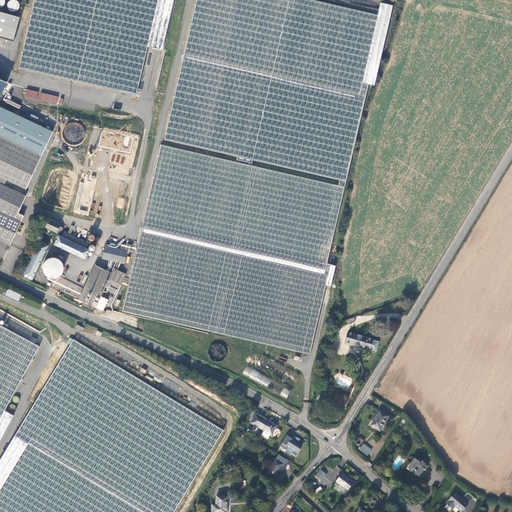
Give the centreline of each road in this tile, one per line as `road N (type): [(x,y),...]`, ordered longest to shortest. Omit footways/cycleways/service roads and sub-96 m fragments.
road 1 (tertiary): [(0,273),(209,372),(333,443)]
road 2 (unknown): [(15,75),(146,114),(135,201),(123,229),(36,209)]
road 3 (tertiary): [(333,443),(511,151)]
road 4 (unknown): [(0,306),(46,340),(0,452)]
road 5 (unknown): [(36,209),(32,191),(56,124),(16,103),(15,75)]
